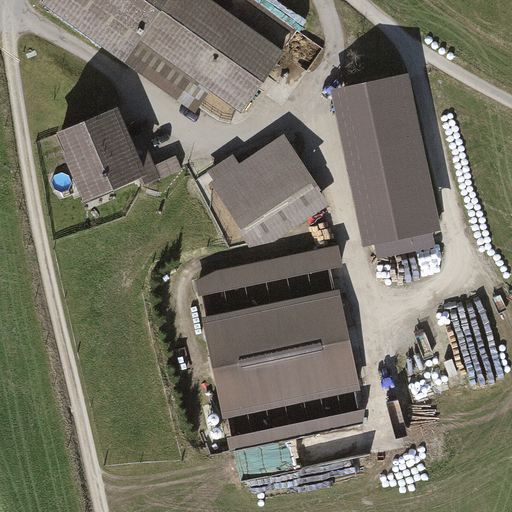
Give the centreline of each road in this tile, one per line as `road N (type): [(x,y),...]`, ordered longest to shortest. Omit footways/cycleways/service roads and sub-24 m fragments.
road 1 (track): [(324,0),(333,43),(327,70),(284,114),(219,139),(1,1),(105,511)]
road 2 (track): [(303,101),(336,187),(379,401)]
road 3 (track): [(355,0),(451,69),(511,101)]
